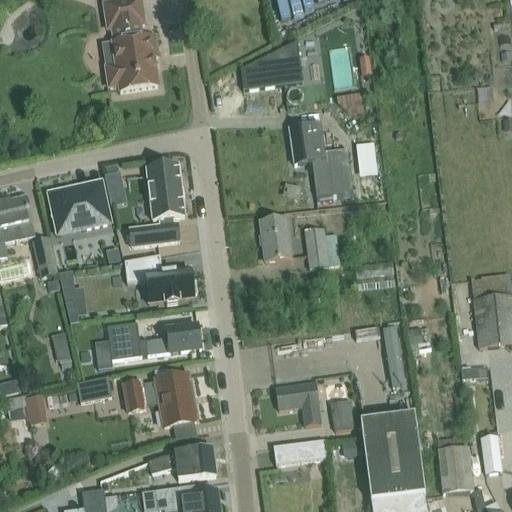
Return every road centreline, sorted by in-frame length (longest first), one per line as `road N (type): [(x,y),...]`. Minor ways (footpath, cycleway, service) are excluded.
road 1 (residential): [(249,511),(203,136)]
road 2 (residential): [(0,182),(203,136)]
road 3 (residential): [(203,136),(183,0)]
